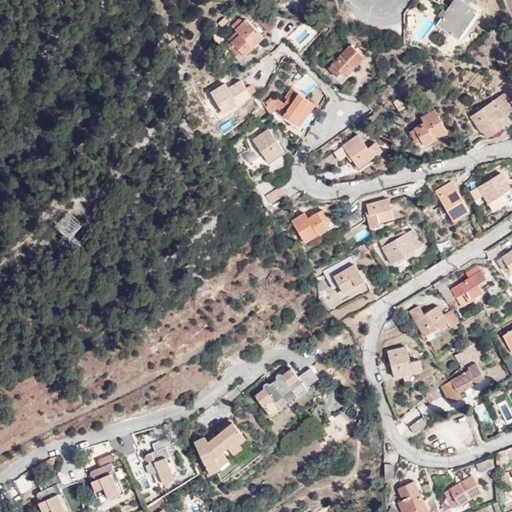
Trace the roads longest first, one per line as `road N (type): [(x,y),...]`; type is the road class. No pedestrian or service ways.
road 1 (residential): [(511,225),(387,310),(374,328),(372,351),(394,430),(421,458),(465,458),(511,439)]
road 2 (residential): [(289,48),(350,115),(301,159),(306,186),(319,192),(511,150)]
